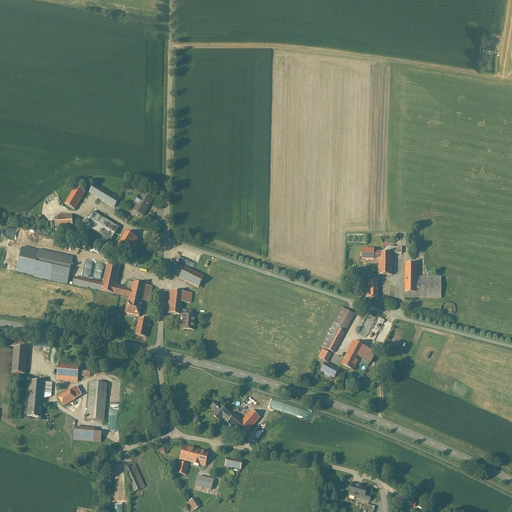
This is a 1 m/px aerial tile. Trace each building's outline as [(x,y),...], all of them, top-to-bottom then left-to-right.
[(496,40),(483,39),(482,51),(495,52),(496,40)] [(119,200),(94,185),(89,193),(114,208),(119,200)] [(85,193),(75,187),(65,204),(74,210),(85,193)] [(144,194),(141,198),(138,197),(135,202),(138,203),(133,211),(143,216),(153,199),(144,194)] [(119,228),(92,212),(84,225),(111,241),(119,228)] [(72,215),(57,216),(58,231),(73,230),(72,215)] [(135,238),(125,232),(118,245),(127,251),(128,250),(135,238)] [(135,238),(128,250),(132,253),(139,240),(135,238)] [(39,251),(21,248),(16,271),(34,275),(35,269),(39,251)] [(73,257),(39,250),(39,251),(35,269),(69,276),(73,257)] [(373,250),(362,250),(362,260),(373,260),(373,258),(378,258),(378,254),(373,253),(373,250)] [(390,253),(378,253),(378,254),(378,258),(378,276),(392,276),(392,254),(392,253),(390,253)] [(120,265),(108,262),(103,284),(101,291),(113,294),(115,286),(120,265)] [(185,268),(174,263),(169,273),(179,278),(185,268)] [(416,264),(405,264),(405,297),(416,298),(416,277),(416,264)] [(204,277),(185,268),(179,278),(198,288),(204,277)] [(441,278),(416,277),(416,298),(440,298),(441,278)] [(103,284),(75,278),(73,285),(98,290),(101,291),(103,284)] [(378,281),(368,281),(368,292),(366,292),(366,298),(378,298),(378,281)] [(127,289),(115,286),(113,294),(129,297),(132,283),(128,282),(127,289)] [(146,286),(132,283),(129,297),(129,298),(143,301),(149,302),(152,287),(146,286)] [(191,293),(169,291),(168,301),(181,303),(190,303),(191,293)] [(143,301),(129,298),(125,313),(139,317),(143,301)] [(181,303),(168,301),(167,314),(180,315),(180,310),(181,303)] [(446,302),(445,303),(444,303),(443,304),(442,305),(442,306),(441,307),(441,308),(441,309),(441,310),(441,311),(441,312),(441,313),(442,313),(443,314),(443,315),(444,316),(445,316),(446,316),(447,317),(448,317),(449,317),(450,317),(451,316),(452,316),(452,315),(453,315),(454,314),(454,313),(455,312),(455,311),(455,310),(455,309),(455,308),(455,307),(455,306),(454,306),(454,305),(453,304),(452,303),(451,303),(450,303),(449,302),(448,302),(446,302)] [(341,308),(321,347),(327,350),(338,330),(344,333),(354,315),(341,308)] [(191,316),(184,315),(182,329),(193,330),(194,316),(191,316)] [(150,321),(138,318),(135,335),(146,338),(150,321)] [(113,323),(99,322),(98,330),(113,331),(113,323)] [(344,333),(338,330),(327,350),(333,353),(344,333)] [(365,349),(353,342),(347,354),(359,361),(360,359),(365,349)] [(27,348),(14,347),(12,373),(25,374),(27,348)] [(375,354),(365,349),(360,359),(364,361),(369,364),(370,364),(371,362),(375,354)] [(330,355),(322,351),(318,358),(326,362),(330,355)] [(359,361),(347,354),(341,365),(353,371),(357,365),(359,361)] [(79,365),(58,363),(57,380),(77,381),(79,365)] [(338,370),(325,364),(321,371),(325,373),(324,374),(329,377),(330,376),(334,378),(338,370)] [(92,376),(92,368),(83,368),(83,377),(92,376)] [(45,383),(30,381),(29,396),(43,397),(45,383)] [(52,383),(45,383),(43,397),(51,397),(52,383)] [(107,384),(90,383),(86,420),(104,421),(107,384)] [(74,388),(58,397),(63,406),(80,397),(74,388)] [(232,393),(226,399),(228,402),(234,396),(232,393)] [(43,397),(29,396),(27,417),(42,418),(43,397)] [(227,412),(221,406),(220,407),(216,402),(211,407),(216,412),(213,415),(219,421),(224,416),(230,421),(233,417),(227,413),(227,412)] [(251,411),(242,421),(245,423),(237,432),(243,437),(259,418),(251,411)] [(230,421),(227,423),(237,432),(245,423),(242,421),(235,415),(233,417),(230,421)] [(94,433),(74,431),(73,440),(93,442),(94,436),(94,433)] [(198,451),(183,447),(180,459),(195,463),(198,451)] [(208,453),(198,451),(195,463),(204,466),(208,453)] [(242,464),(226,460),(225,466),(240,470),(242,464)] [(188,465),(179,463),(177,473),(185,475),(188,465)] [(139,486),(130,467),(125,469),(133,488),(139,486)] [(213,481),(198,477),(196,487),(210,491),(213,481)] [(362,487),(352,484),(349,495),(358,497),(359,498),(362,487)] [(195,498),(189,502),(195,510),(200,506),(195,498)] [(125,511),(125,500),(115,501),(115,511),(125,511)]
